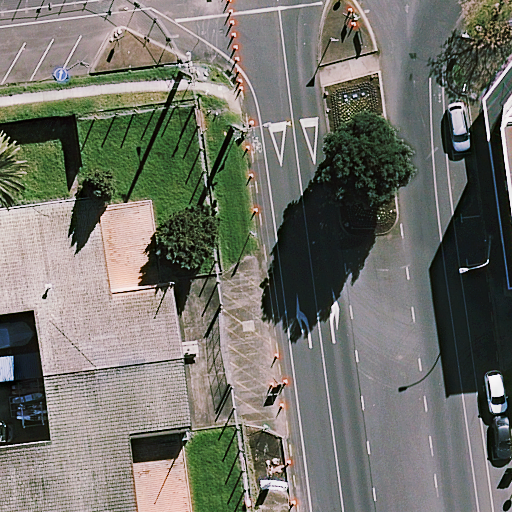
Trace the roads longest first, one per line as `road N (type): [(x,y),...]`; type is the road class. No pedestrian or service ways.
road 1 (secondary): [(344,511),(275,0)]
road 2 (secondary): [(403,0),(460,511)]
